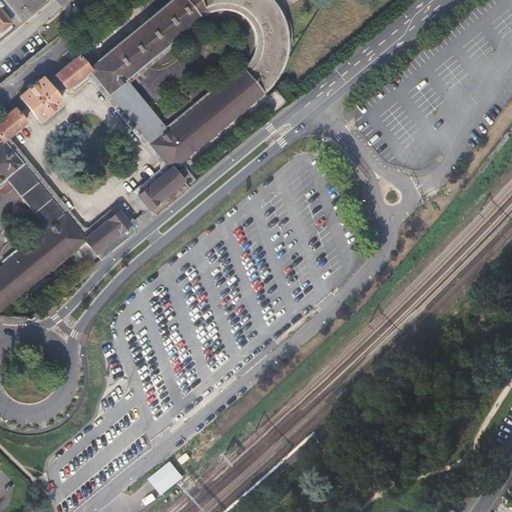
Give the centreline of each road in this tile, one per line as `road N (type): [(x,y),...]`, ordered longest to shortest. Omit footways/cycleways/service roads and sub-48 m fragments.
road 1 (secondary): [(311,104),(267,129),(36,333)]
road 2 (secondary): [(66,359),(89,311),(121,276),(278,143),(311,104)]
road 3 (secondary): [(438,0),(311,104)]
